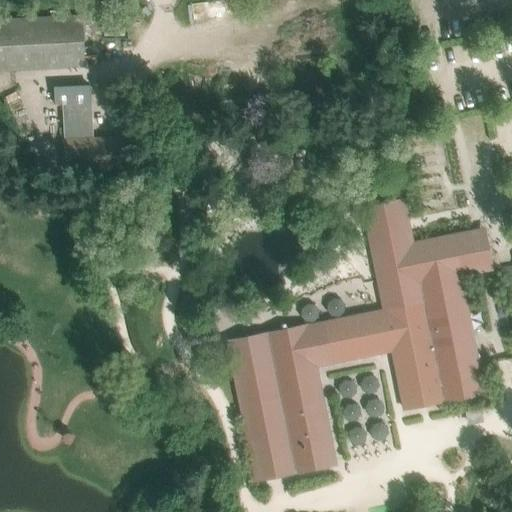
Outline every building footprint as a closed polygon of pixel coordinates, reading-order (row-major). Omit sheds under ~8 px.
[(83,10),(0,14),(0,66),(86,62),(83,10)] [(63,101),(66,171),(71,170),(81,170),(124,168),(122,133),(91,134),(88,84),(62,85),(63,92),(63,101)] [(63,101),(63,92),(55,93),(55,101),(63,101)] [(307,149),(295,148),(295,159),(307,159),(307,149)] [(383,307),(226,339),(241,411),(255,481),(275,477),(338,464),(319,371),(318,366),(392,351),(393,357),(404,410),(424,405),(437,403),(487,393),(481,362),(473,324),(469,307),(463,275),(482,272),(477,250),(473,228),(471,228),(414,239),(405,197),(403,197),(362,206),(381,297),(383,307)] [(477,250),(482,272),(494,269),(485,225),(473,228),(477,250)]
